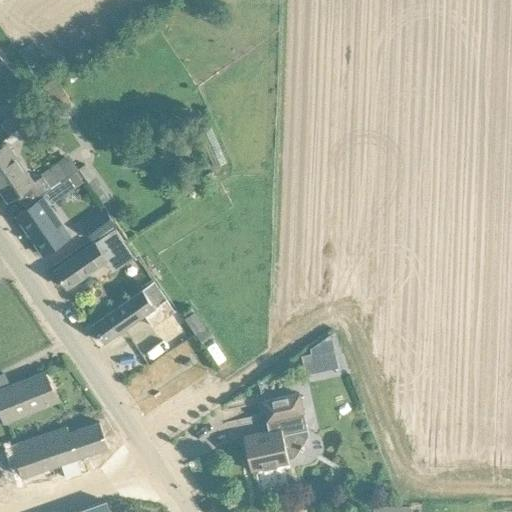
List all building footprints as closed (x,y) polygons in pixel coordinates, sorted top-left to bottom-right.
[(48,122),(74,105),(58,82),(32,99),(48,122)] [(35,113),(29,104),(0,124),(7,133),(35,113)] [(24,206),(50,188),(60,182),(75,171),(78,169),(68,154),(40,173),(42,176),(32,183),(5,144),(0,147),(0,189),(8,200),(16,195),(24,206)] [(102,204),(110,199),(87,164),(79,170),(102,204)] [(75,171),(60,182),(67,192),(82,182),(75,171)] [(42,255),(65,240),(70,236),(44,196),(15,215),(42,255)] [(92,241),(116,224),(107,211),(82,228),(92,241)] [(124,241),(115,228),(54,270),(66,287),(108,258),(105,253),(124,241)] [(156,281),(108,313),(92,325),(104,342),(144,315),(152,326),(175,310),(167,297),(156,281)] [(191,307),(181,314),(201,344),(211,337),(191,307)] [(173,338),(165,343),(170,350),(178,345),(173,338)] [(319,349),(314,352),(314,358),(320,361),(325,358),(325,351),(319,349)] [(0,375),(0,410),(3,419),(57,399),(42,374),(8,389),(1,375),(0,375)] [(309,437),(307,429),(299,393),(281,396),(261,401),(268,431),(243,436),(250,470),(288,462),(288,460),(294,458),(309,437)] [(66,427),(46,433),(11,444),(25,487),(26,487),(23,478),(61,465),(66,481),(80,476),(74,459),(107,448),(98,422),(67,432),(66,427)] [(107,511),(104,502),(84,509),(74,511),(107,511)]
